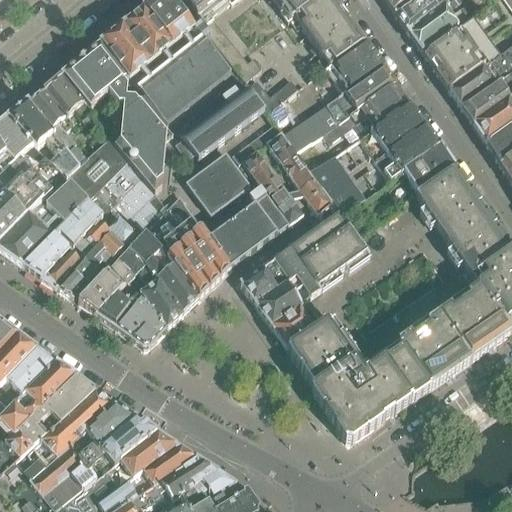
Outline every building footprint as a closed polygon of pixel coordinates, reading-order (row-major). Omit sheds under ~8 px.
[(128,88),(193,35),(167,2),(165,0),(161,0),(100,50),(99,51),(128,88)] [(247,68),(211,23),(228,9),(230,12),(244,0),(270,0),(281,16),(279,18),(287,29),(293,24),(326,0),(174,0),(199,32),(245,87),(261,75),(252,64),(247,68)] [(364,48),(351,29),(348,25),(330,0),(326,0),(293,24),(311,49),(313,52),(309,55),(312,59),(313,61),(317,58),(328,73),(331,72),(364,48)] [(419,0),(379,0),(393,19),(419,0)] [(457,33),(443,12),(449,8),(443,0),(419,0),(393,19),(394,21),(421,59),(422,60),(457,33)] [(511,0),(503,0),(501,2),(505,8),(511,3),(511,0)] [(510,54),(501,41),(491,48),(482,35),(492,28),(483,16),(457,33),(422,60),(450,100),(510,54)] [(165,132),(230,80),(206,49),(205,49),(201,45),(136,97),(165,133),(165,132)] [(365,48),(331,72),(348,96),(348,97),(382,73),(368,53),(365,48)] [(160,195),(165,133),(136,97),(128,88),(99,51),(62,81),(89,115),(107,99),(116,110),(117,109),(123,110),(119,148),(114,152),(127,167),(138,181),(148,194),(154,201),(160,195)] [(472,131),(511,102),(511,51),(510,54),(450,100),(472,131)] [(348,97),(282,142),(287,148),(294,160),(311,147),(312,148),(321,141),(395,91),(394,90),(382,73),(348,97)] [(89,115),(62,81),(43,96),(66,123),(73,117),(83,130),(94,121),(89,115)] [(250,91),(247,93),(251,99),(260,92),(256,86),(250,91)] [(291,100),(297,95),(296,94),(290,86),(284,91),(291,100)] [(251,99),(247,93),(245,90),(237,96),(234,93),(221,102),(224,106),(178,140),(182,145),(174,150),(186,166),(193,161),(198,167),(266,116),(260,110),(256,104),(251,99)] [(284,91),(277,96),(285,105),(291,100),(284,91)] [(395,91),(321,141),(328,150),(343,140),(350,150),(358,145),(359,145),(408,111),(395,91)] [(260,92),(251,99),(256,104),(265,97),(260,92)] [(63,139),(72,131),(66,123),(43,96),(26,110),(80,171),(84,167),(73,156),(75,153),(74,152),(63,139)] [(277,96),(271,101),(278,110),(285,105),(277,96)] [(265,97),(256,104),(260,110),(269,103),(265,97)] [(269,103),(260,110),(266,116),(267,119),(275,113),(278,110),(271,101),(269,103)] [(511,102),(472,131),(485,151),(511,131),(511,102)] [(80,171),(26,110),(7,124),(36,156),(46,148),(56,162),(49,169),(64,187),(80,171)] [(403,179),(439,154),(409,112),(373,136),(308,180),(317,192),(329,210),(339,224),(363,206),(364,207),(403,179)] [(13,192),(43,163),(36,156),(7,124),(0,129),(0,182),(2,181),(13,192)] [(273,131),(266,136),(273,144),(279,140),(273,131)] [(499,172),(511,163),(511,131),(485,151),(499,172)] [(266,136),(260,140),(267,149),(273,144),(266,136)] [(272,159),(287,148),(282,142),(282,141),(281,139),(266,151),(272,159)] [(260,140),(255,144),(261,153),(267,149),(260,140)] [(255,144),(249,148),(256,157),(261,153),(255,144)] [(0,258),(21,273),(127,167),(114,152),(109,145),(84,167),(80,171),(64,187),(0,251),(0,258)] [(249,148),(243,153),(250,161),(256,157),(249,148)] [(294,160),(287,148),(272,159),(280,171),(294,160)] [(243,153),(237,157),(244,166),(250,161),(243,153)] [(418,201),(455,175),(453,174),(439,154),(403,179),(418,201)] [(237,157),(231,161),(238,170),(244,166),(237,157)] [(264,169),(256,158),(242,169),(249,180),(264,169)] [(224,160),(205,174),(217,191),(237,176),(224,160)] [(303,173),(294,160),(280,171),(289,183),(303,173)] [(0,251),(64,187),(49,169),(43,163),(13,192),(0,205),(0,251)] [(511,163),(499,172),(500,174),(511,192),(511,163)] [(41,287),(138,181),(127,167),(21,273),(41,287)] [(273,181),(265,170),(264,169),(249,180),(258,192),(273,181)] [(317,192),(308,180),(303,173),(289,183),(299,198),(294,199),(287,200),(291,205),(298,204),(303,203),(304,204),(310,200),(308,198),(317,192)] [(205,174),(185,190),(197,206),(217,191),(205,174)] [(475,205),(473,202),(455,175),(418,201),(416,203),(436,232),(442,242),(482,215),(475,205)] [(237,176),(217,191),(230,208),(250,194),(237,176)] [(0,205),(13,192),(2,181),(0,182),(0,205)] [(135,240),(119,225),(123,221),(139,237),(157,218),(148,207),(154,202),(154,201),(148,194),(138,181),(41,287),(56,297),(108,242),(121,255),(135,240)] [(281,193),(273,181),(258,192),(266,202),(266,203),(281,193)] [(217,191),(197,206),(209,223),(230,208),(217,191)] [(329,210),(317,192),(308,198),(310,200),(304,204),(316,220),(329,210)] [(291,205),(287,200),(281,193),(266,203),(276,217),(291,206),(291,205)] [(211,243),(208,245),(230,276),(234,273),(237,271),(253,259),(265,250),(276,242),(277,241),(288,233),(288,232),(287,232),(276,217),(266,203),(266,202),(265,202),(264,200),(260,195),(248,204),(250,206),(249,207),(238,215),(226,224),(211,235),(213,238),(215,240),(211,243)] [(230,276),(178,203),(161,222),(144,239),(145,240),(143,241),(198,307),(230,276)] [(302,221),(291,206),(276,217),(287,232),(288,232),(302,221)] [(365,258),(356,245),(348,233),(346,234),(339,224),(329,210),(316,220),(323,231),(289,256),(305,277),(317,293),(365,258)] [(509,254),(501,242),(482,215),(442,242),(469,282),(509,254)] [(198,307),(143,241),(127,258),(182,322),(198,307)] [(71,308),(111,265),(121,255),(108,242),(56,297),(71,308)] [(511,252),(509,254),(469,282),(471,285),(475,282),(481,291),(480,292),(486,300),(511,338),(511,252)] [(254,312),(305,277),(289,256),(274,267),(273,267),(272,268),(240,291),(254,312)] [(182,322),(127,258),(117,269),(134,285),(138,291),(137,292),(147,305),(144,308),(166,338),(170,334),(182,322)] [(119,300),(134,285),(117,269),(77,311),(96,324),(119,300)] [(300,310),(308,304),(309,305),(320,297),(317,293),(305,277),(254,312),(270,334),(299,314),(302,313),(300,310)] [(166,338),(144,308),(147,305),(137,292),(138,291),(134,285),(119,300),(135,315),(115,338),(141,356),(145,355),(148,355),(166,338)] [(511,338),(486,300),(480,292),(466,301),(469,305),(452,316),(450,313),(439,320),(471,366),(511,338)] [(115,338),(135,315),(119,300),(96,324),(115,338)] [(315,337),(299,314),(270,334),(286,356),(315,337)] [(471,366),(439,320),(426,329),(429,333),(411,344),(409,341),(397,349),(399,353),(428,395),(471,366)] [(381,428),(389,423),(393,420),(393,421),(408,411),(407,410),(413,406),(413,407),(428,396),(427,396),(428,395),(399,353),(365,375),(330,326),(315,337),(286,356),(289,359),(289,360),(313,395),(310,398),(312,401),(311,402),(321,417),(322,416),(323,418),(333,433),(333,432),(334,433),(335,434),(334,435),(344,449),(345,449),(350,450),(350,451),(365,441),(364,440),(366,438),(367,439),(381,429),(381,428)] [(0,358),(15,342),(0,331),(0,358)] [(0,392),(4,388),(34,356),(15,342),(0,358),(0,392)] [(20,404),(54,370),(34,356),(4,388),(20,404)] [(18,468),(46,442),(31,423),(72,384),(54,370),(20,404),(0,424),(0,479),(2,482),(16,469),(18,468)] [(72,384),(31,423),(46,442),(93,399),(72,384)] [(58,466),(115,414),(111,412),(93,399),(46,442),(18,468),(16,469),(35,486),(58,466)] [(96,462),(136,428),(115,414),(58,466),(72,482),(85,472),(81,467),(92,457),(96,462)] [(87,500),(110,480),(156,441),(136,428),(96,462),(92,457),(81,467),(85,472),(72,482),(81,493),(87,500)] [(120,497),(176,454),(156,441),(110,480),(120,497)] [(129,511),(196,466),(176,454),(120,497),(100,511),(129,511)] [(58,511),(61,510),(81,493),(72,482),(58,466),(35,486),(5,511),(58,511)] [(168,511),(171,510),(179,505),(196,493),(217,480),(196,466),(129,511),(168,511)] [(0,511),(5,511),(35,486),(16,469),(2,482),(0,483),(0,511)] [(81,493),(61,510),(62,511),(100,511),(120,497),(110,480),(87,500),(81,493)] [(206,509),(235,492),(217,480),(196,493),(206,509)] [(208,511),(228,511),(246,500),(246,499),(235,492),(206,509),(208,511)] [(208,511),(206,509),(196,493),(179,505),(183,511),(208,511)] [(254,511),(246,500),(228,511),(254,511)]
